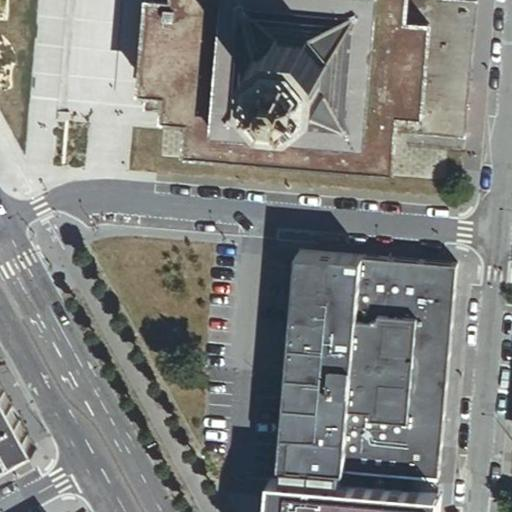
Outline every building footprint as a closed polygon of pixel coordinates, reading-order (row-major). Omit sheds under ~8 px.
[(154,0),(151,41),(147,87),(149,87),(147,99),(146,112),(170,114),(195,116),(192,148),(394,166),(397,132),(467,139),(479,2),(455,0),(154,0)] [(289,461),(283,460),(283,463),(433,476),(441,476),(459,264),(429,262),(301,251),(301,254),(307,254),(289,461)] [(291,375),(283,460),(289,461),(307,254),(301,254),(291,375)] [(0,471),(36,452),(0,385),(0,471)] [(438,511),(440,483),(284,470),(281,492),(275,498),(272,507),(271,511),(438,511)]
